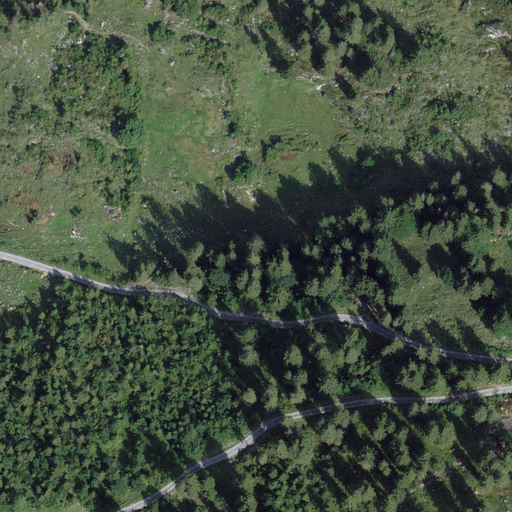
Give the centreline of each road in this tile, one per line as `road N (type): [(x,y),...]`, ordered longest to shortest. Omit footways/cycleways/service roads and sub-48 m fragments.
road 1 (track): [(0,255),(287,323),(350,315),(425,350),(511,359)]
road 2 (track): [(511,388),(364,401),(287,418),(132,511)]
